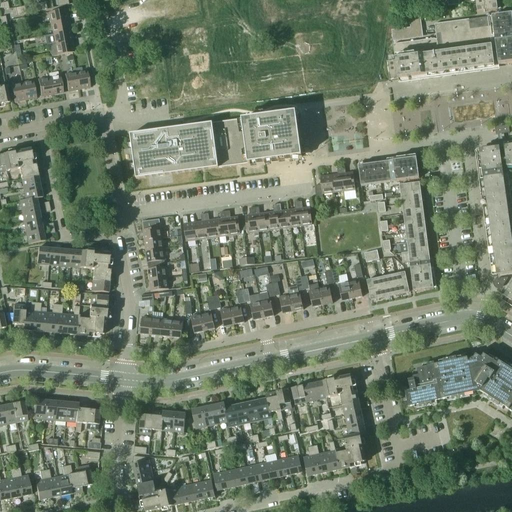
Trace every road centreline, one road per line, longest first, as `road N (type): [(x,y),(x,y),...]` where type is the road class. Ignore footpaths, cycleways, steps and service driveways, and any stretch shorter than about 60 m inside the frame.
road 1 (residential): [(210,511),(401,469),(372,338)]
road 2 (residential): [(119,215),(285,191),(309,162),(360,154)]
road 3 (tertiary): [(372,338),(164,383),(122,379)]
road 4 (residential): [(39,126),(62,235),(115,238)]
road 5 (residential): [(119,215),(100,117),(39,126)]
road 6 (tertiary): [(511,337),(479,316),(372,338)]
road 7 (residential): [(122,379),(128,296),(115,238)]
road 8 (residential): [(110,503),(122,379)]
road 9 (tertiary): [(122,379),(0,374)]
